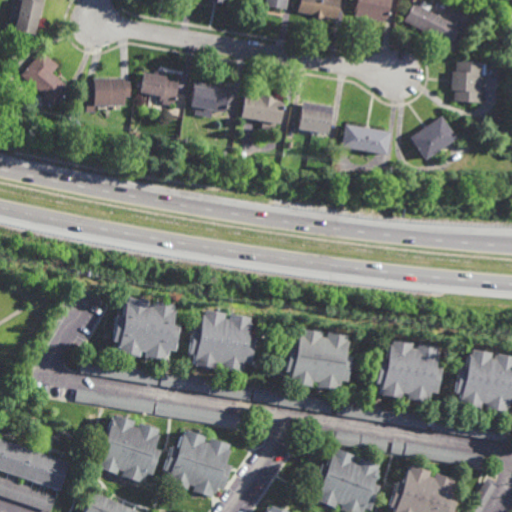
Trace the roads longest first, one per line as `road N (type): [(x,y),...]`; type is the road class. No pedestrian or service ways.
road 1 (motorway): [(0,205),(333,266),(511,282)]
road 2 (motorway): [(511,245),(287,221),(0,168)]
road 3 (residential): [(102,0),(109,16),(135,28),(395,73)]
